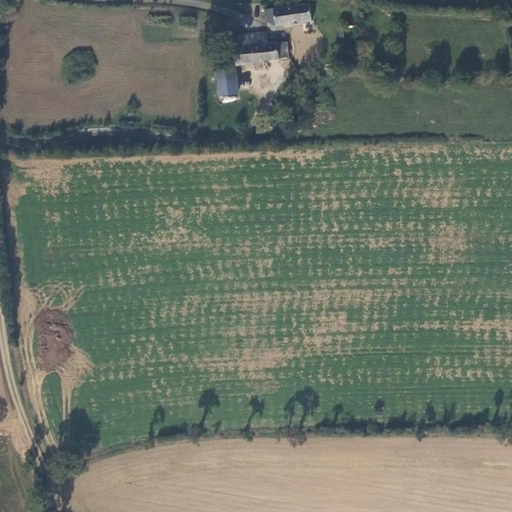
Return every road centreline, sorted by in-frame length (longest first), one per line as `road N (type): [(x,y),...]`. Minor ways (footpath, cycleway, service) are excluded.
road 1 (track): [(0,138),(34,146),(93,130),(233,142),(257,121),(272,81)]
road 2 (track): [(58,511),(12,396),(0,301)]
